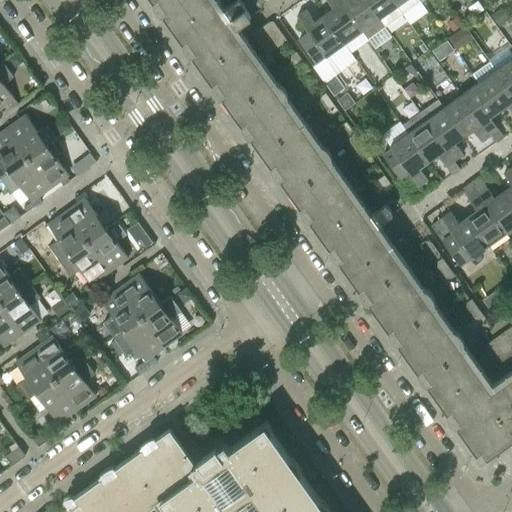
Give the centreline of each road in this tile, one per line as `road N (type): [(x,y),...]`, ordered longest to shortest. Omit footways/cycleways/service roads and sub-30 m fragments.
road 1 (residential): [(249,325),(15,0)]
road 2 (tertiary): [(50,0),(272,309)]
road 3 (tertiary): [(290,295),(78,0)]
road 4 (residential): [(314,276),(115,0)]
road 5 (residential): [(0,504),(249,325)]
road 6 (residential): [(482,511),(314,276)]
road 7 (tertiary): [(447,511),(290,295)]
road 8 (tertiary): [(272,309),(416,511)]
road 9 (residential): [(378,511),(249,325)]
